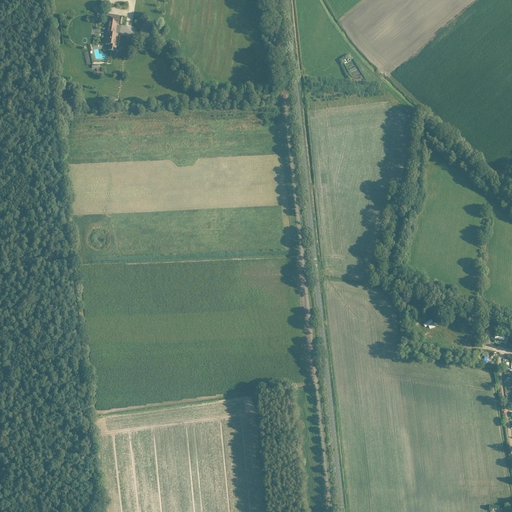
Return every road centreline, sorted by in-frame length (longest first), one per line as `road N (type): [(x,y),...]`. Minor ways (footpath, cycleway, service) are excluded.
road 1 (unclassified): [(343,511),(286,0)]
road 2 (track): [(87,413),(40,0)]
